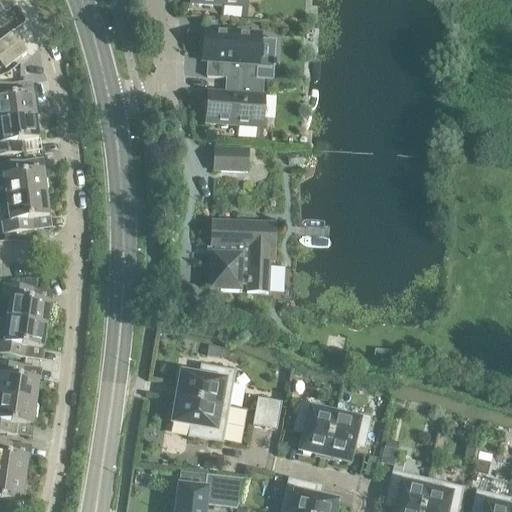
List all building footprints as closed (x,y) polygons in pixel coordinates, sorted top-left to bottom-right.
[(190,0),(190,6),(222,9),(222,17),(247,19),(248,0),(190,0)] [(204,32),(202,63),(206,64),(205,79),(218,80),(225,81),(256,82),(257,67),(258,68),(260,36),(204,32)] [(0,57),(20,43),(13,34),(0,43),(0,57)] [(0,62),(5,69),(27,52),(20,43),(0,57),(0,62)] [(208,94),(205,126),(237,128),(237,137),(260,139),(263,98),(262,98),(263,82),(256,82),(225,81),(224,95),(208,94)] [(12,97),(11,86),(0,87),(0,122),(34,118),(31,95),(12,97)] [(0,158),(20,155),(19,144),(37,142),(34,118),(0,122),(0,158)] [(247,175),(248,152),(214,150),(213,173),(247,175)] [(23,175),(21,163),(0,166),(0,178),(3,179),(6,201),(44,195),(41,172),(23,175)] [(16,235),(31,233),(29,221),(48,219),(44,195),(6,201),(9,223),(1,224),(3,237),(16,235)] [(274,266),(274,252),(275,227),(211,224),(208,293),(267,295),(269,266),(274,266)] [(16,235),(3,237),(4,243),(5,243),(17,242),(16,235)] [(23,283),(21,289),(32,290),(35,291),(37,282),(23,283)] [(45,327),(48,304),(30,302),(32,290),(21,289),(4,286),(2,299),(9,300),(6,322),(45,327)] [(45,327),(6,322),(0,321),(0,356),(22,360),(24,348),(42,351),(45,327)] [(159,326),(158,335),(170,336),(171,327),(159,326)] [(381,352),(380,361),(389,362),(390,353),(381,352)] [(0,400),(34,405),(38,382),(20,379),(21,368),(0,364),(0,400)] [(178,391),(176,400),(229,410),(236,373),(200,367),(198,379),(181,376),(178,390),(177,390),(177,391),(178,391)] [(31,428),(34,405),(0,400),(0,435),(11,437),(13,426),(31,428)] [(175,410),(172,425),(189,428),(187,440),(222,446),(229,410),(176,400),(175,409),(174,408),(174,410),(175,410)] [(257,400),(252,428),(264,430),(269,403),(257,400)] [(269,403),(264,430),(276,432),(281,405),(269,403)] [(299,403),(293,428),(305,431),(300,454),(314,457),(314,458),(315,458),(315,457),(324,460),(335,412),(299,403)] [(335,412),(324,460),(333,462),(334,463),(334,462),(348,465),(354,443),(365,445),(371,420),(359,417),(361,409),(337,403),(335,412)] [(0,478),(24,482),(27,459),(9,456),(10,445),(0,443),(0,478)] [(384,451),(380,467),(393,470),(397,454),(384,451)] [(205,459),(204,469),(207,469),(206,471),(217,473),(219,460),(208,458),(208,460),(205,459)] [(476,461),(473,474),(486,477),(489,464),(476,461)] [(392,473),(384,508),(385,508),(387,503),(397,505),(395,511),(420,511),(428,482),(392,473)] [(20,505),(24,482),(0,478),(0,511),(2,503),(20,505)] [(173,503),(171,511),(204,511),(205,505),(213,506),(213,508),(231,510),(237,511),(237,508),(244,482),(238,482),(206,478),(204,492),(178,489),(177,504),(173,503)] [(285,493),(280,511),(335,511),(337,503),(315,497),(317,487),(323,489),(323,488),(323,487),(288,479),(288,481),(285,493)] [(428,482),(420,511),(458,511),(464,490),(428,482)] [(476,492),(470,511),(508,511),(510,506),(511,506),(511,503),(511,501),(511,500),(511,486),(492,482),(489,496),(481,494),(476,492)]
